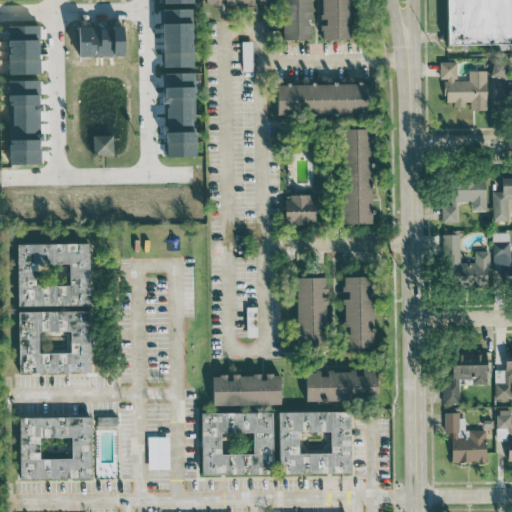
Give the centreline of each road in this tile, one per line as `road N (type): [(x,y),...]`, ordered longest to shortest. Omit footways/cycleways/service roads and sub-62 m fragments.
road 1 (secondary): [(415,511),(409,57)]
road 2 (residential): [(53,0),(54,176)]
road 3 (residential): [(150,174),(143,0)]
road 4 (residential): [(0,11),(144,12)]
